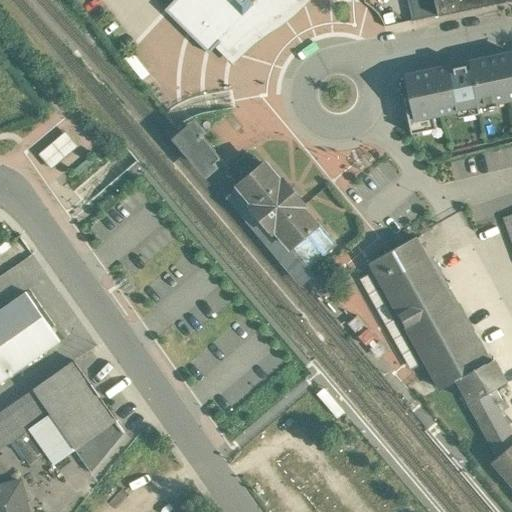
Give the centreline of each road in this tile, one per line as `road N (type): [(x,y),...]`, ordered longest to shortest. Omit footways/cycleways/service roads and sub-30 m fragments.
road 1 (residential): [(0,193),(16,203),(239,511)]
road 2 (residential): [(383,53),(305,73),(299,94),(307,112),(323,126),(349,126)]
road 3 (residential): [(511,28),(383,53)]
